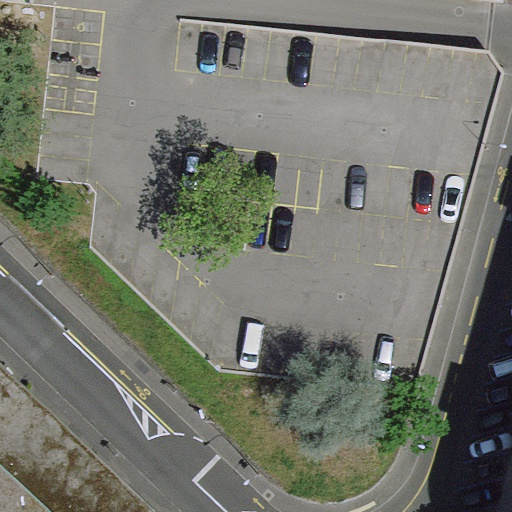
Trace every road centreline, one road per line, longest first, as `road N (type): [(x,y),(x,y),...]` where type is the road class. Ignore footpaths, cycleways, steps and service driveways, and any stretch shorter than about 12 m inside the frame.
road 1 (tertiary): [(0,290),(230,511)]
road 2 (residential): [(430,511),(511,233)]
